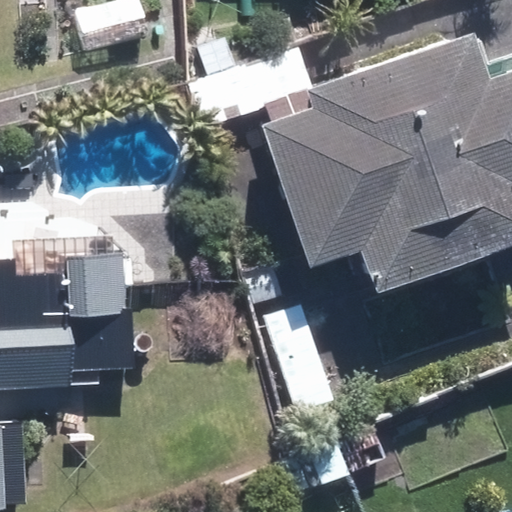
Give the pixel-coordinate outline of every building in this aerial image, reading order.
[(119,0),(71,14),(81,51),(140,36),(130,0),(119,0)] [(332,246),(347,289),(510,231),(494,187),(511,180),(511,99),(498,61),(456,75),(441,31),(298,81),(285,44),(178,82),(194,127),(252,107),(254,115),(232,123),(281,263),(332,246)] [(0,502),(11,503),(7,421),(0,421),(0,385),(54,383),(54,367),(118,365),(115,308),(105,309),(104,253),(50,255),(51,274),(0,275),(0,502)] [(240,271),(248,301),(272,294),(264,264),(240,271)] [(255,313),(287,413),(323,400),(291,302),(255,313)] [(164,332),(165,362),(217,360),(217,331),(164,332)] [(330,440),(342,470),(374,457),(362,427),(330,440)] [(273,458),(285,491),(334,473),(322,440),(273,458)]
